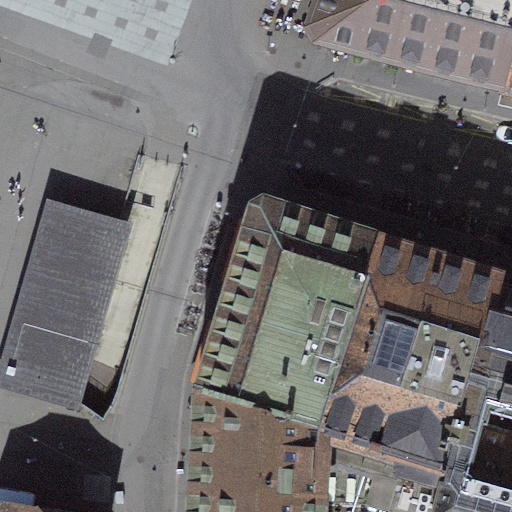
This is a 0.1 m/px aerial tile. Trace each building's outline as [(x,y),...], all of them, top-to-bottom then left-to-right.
[(511,48),(511,0),(325,0),(313,34),(318,43),(415,67),(502,89),(511,48)] [(511,48),(502,89),(504,90),(503,92),(511,94),(511,48)] [(205,395),(318,428),(377,249),(263,213),(262,212),(261,212),(260,213),(259,214),(250,244),(205,395)] [(76,222),(66,219),(55,259),(20,381),(30,384),(30,385),(71,396),(117,233),(77,221),(76,222)] [(377,249),(318,428),(317,431),(319,432),(317,479),(318,479),(316,503),(361,504),(389,511),(433,511),(442,486),(440,486),(495,286),(436,268),(377,249)] [(511,511),(511,290),(495,286),(440,486),(442,486),(433,511),(511,511)] [(201,443),(196,511),(315,511),(316,503),(318,479),(317,479),(319,432),(317,431),(318,428),(205,395),(204,397),(201,443)]
